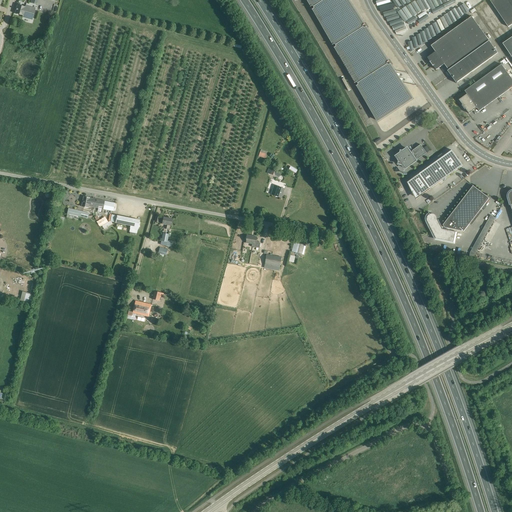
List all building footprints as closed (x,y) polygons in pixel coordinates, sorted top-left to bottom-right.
[(308,0),(312,6),(311,7),(312,6),(313,6),(314,7),(314,8),(314,9),(313,9),(313,10),(314,9),(334,44),(333,45),(334,45),(334,44),(335,44),(335,45),(336,45),(336,46),(336,47),(335,47),(334,48),(335,48),(335,47),(377,121),(412,98),(366,27),(367,27),(367,26),(365,27),(364,27),(363,26),(364,25),(365,24),(364,24),(348,0),(308,0)] [(421,0),(408,6),(409,10),(431,0),(421,0)] [(511,24),(511,0),(490,0),(508,27),(511,24)] [(392,2),(379,7),(381,10),(382,10),(384,15),(386,14),(392,29),(394,28),(397,34),(406,30),(398,11),(396,12),(392,2)] [(428,2),(417,10),(424,20),(435,12),(428,2)] [(35,8),(30,7),(26,6),(25,7),(18,5),(15,14),(23,16),(22,17),(32,20),(35,8)] [(403,19),(407,18),(402,5),(398,7),(403,19)] [(436,18),(446,12),(444,9),(434,15),(436,18)] [(436,22),(427,25),(431,36),(440,33),(439,30),(452,25),(448,14),(435,19),(436,22)] [(457,83),(458,83),(458,82),(498,53),(472,16),(431,45),(436,52),(427,57),(436,70),(444,64),(449,70),(448,71),(457,83)] [(498,40),(500,38),(495,30),(492,32),(498,40)] [(511,37),(503,43),(511,57),(511,37)] [(467,94),(459,100),(463,105),(462,105),(465,109),(465,108),(469,113),(477,108),(479,111),(511,87),(511,78),(501,64),(465,91),(467,94)] [(396,156),(405,168),(427,153),(421,144),(410,152),(407,148),(403,151),(401,151),(401,153),(396,156)] [(452,150),(407,182),(416,199),(463,165),(452,150)] [(284,189),(280,187),(277,186),(276,190),(273,189),(271,195),(281,198),(284,189)] [(427,219),(427,221),(436,238),(454,242),(456,232),(455,232),(455,230),(464,231),(489,198),(473,186),(443,225),(444,226),(442,227),(438,219),(437,219),(437,218),(437,217),(437,216),(436,215),(435,214),(433,214),(432,214),(430,214),(429,215),(428,215),(427,217),(427,219)] [(95,207),(96,199),(84,197),(82,207),(88,208),(88,206),(95,207)] [(95,207),(108,210),(113,211),(114,203),(96,199),(95,207)] [(69,209),(67,213),(87,218),(89,213),(69,209)] [(489,215),(472,249),(477,251),(494,217),(489,215)] [(138,230),(140,220),(117,216),(115,223),(130,226),(130,228),(138,230)] [(171,226),(172,219),(163,217),(162,224),(167,225),(166,229),(170,229),(170,226),(171,226)] [(257,237),(253,236),(246,235),(246,236),(246,240),(246,243),(252,244),(251,247),(258,248),(260,242),(256,241),(257,237)] [(301,255),(304,245),(294,242),(291,252),(301,255)] [(275,257),(266,255),(265,264),(280,267),(281,257),(275,256),(275,257)] [(8,287),(6,295),(18,298),(20,290),(8,287)] [(21,291),(18,300),(28,303),(31,294),(21,291)] [(161,293),(154,291),(152,299),(159,301),(161,293)] [(149,317),(150,310),(152,305),(135,301),(133,313),(128,312),(127,318),(133,320),(135,319),(136,314),(149,317)]
